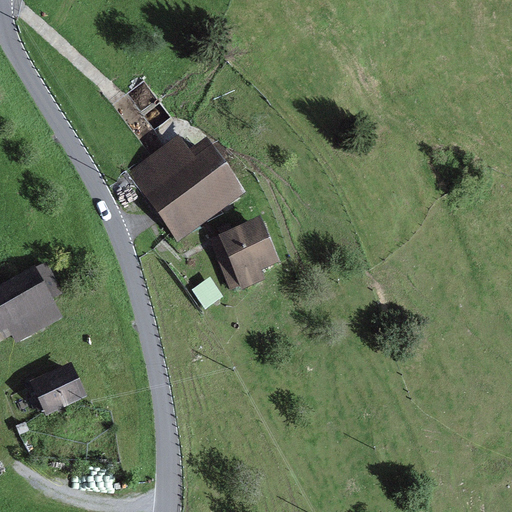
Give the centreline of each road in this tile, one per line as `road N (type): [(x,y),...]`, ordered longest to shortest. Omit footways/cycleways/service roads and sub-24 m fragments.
road 1 (tertiary): [(164,511),(158,383),(127,258),(0,13)]
road 2 (unknown): [(165,494),(76,497),(14,464)]
